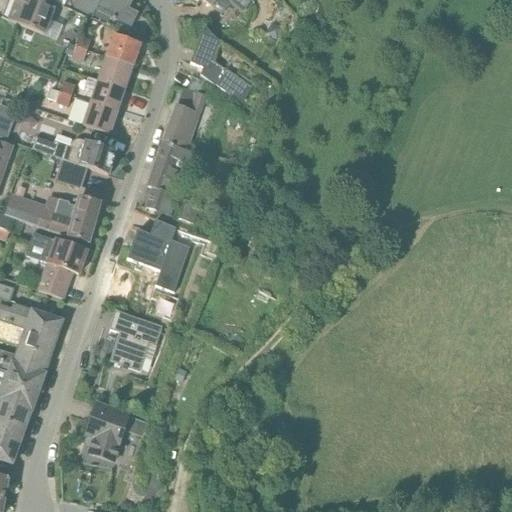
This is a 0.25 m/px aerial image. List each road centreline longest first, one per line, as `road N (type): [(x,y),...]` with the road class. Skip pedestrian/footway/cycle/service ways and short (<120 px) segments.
road 1 (residential): [(27,505),(156,104),(167,40),(157,0)]
road 2 (track): [(416,220),(383,232),(334,274),(214,402),(185,454)]
road 3 (track): [(511,498),(308,510),(301,500),(306,453),(289,418)]
road 4 (track): [(289,418),(285,395),(300,356),(379,282),(409,246),(416,220)]
